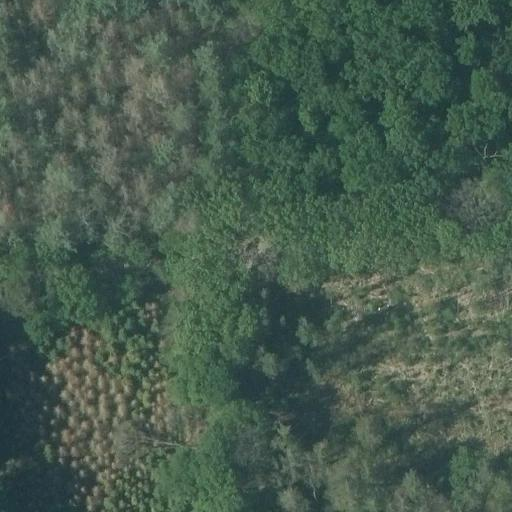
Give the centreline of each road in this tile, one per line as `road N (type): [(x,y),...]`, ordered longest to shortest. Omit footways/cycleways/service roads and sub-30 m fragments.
road 1 (track): [(511,230),(250,253)]
road 2 (track): [(250,253),(260,511)]
road 3 (track): [(244,0),(250,253)]
road 4 (track): [(250,253),(0,285)]
